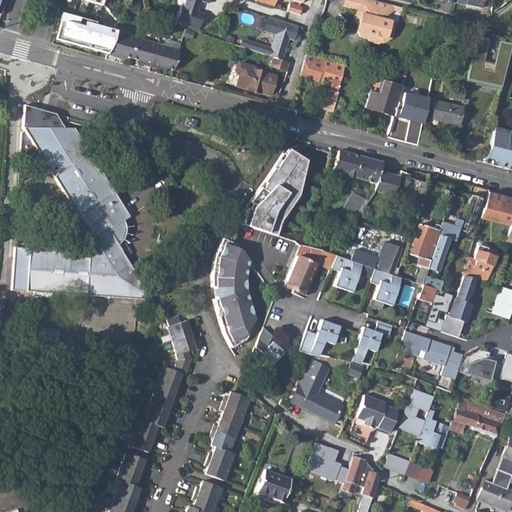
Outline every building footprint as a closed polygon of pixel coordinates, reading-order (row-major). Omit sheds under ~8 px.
[(208,0),(182,0),(180,9),(177,9),(172,25),(186,30),(196,33),(201,15),(196,13),(199,2),(207,5),(208,0)] [(357,11),(355,17),(359,18),(358,23),(355,33),(359,37),(366,39),(368,43),(376,45),(379,43),(380,39),(386,35),(387,31),(389,23),(384,21),(387,10),(395,12),(397,7),(369,0),(344,0),(342,8),(354,11),(357,11)] [(457,0),(457,4),(479,9),(480,0),(457,0)] [(287,4),(285,11),(297,15),(299,8),(287,4)] [(114,28),(62,10),(53,42),(105,54),(114,28)] [(266,56),(282,61),(288,39),(293,41),(297,26),(265,17),(261,32),(272,35),(268,48),(245,40),(243,49),(257,53),(266,56)] [(382,44),(390,38),(391,32),(387,31),(386,35),(380,39),(379,43),(382,44)] [(105,54),(113,56),(114,54),(120,56),(128,58),(133,38),(113,32),(105,54)] [(487,39),(475,36),(470,61),(467,76),(501,85),(511,45),(499,42),(494,62),(482,59),(487,39)] [(128,58),(135,60),(142,62),(141,64),(149,66),(155,43),(133,38),(128,58)] [(237,46),(243,49),(245,40),(239,38),(237,46)] [(149,66),(157,68),(157,66),(165,68),(171,71),(178,50),(155,43),(149,66)] [(255,61),(285,71),(287,63),(282,61),(266,56),(257,53),(255,61)] [(318,110),(330,113),(337,90),(344,66),(304,55),(299,76),(319,81),(319,79),(323,80),(324,77),(330,79),(328,88),(324,87),(318,110)] [(258,92),(268,95),(272,81),(267,79),(268,75),(244,68),(244,66),(229,62),(224,64),(221,76),(223,79),(227,80),(226,85),(258,94),(258,92)] [(365,107),(392,116),(396,101),(401,87),(373,79),(365,107)] [(387,133),(408,139),(412,120),(403,118),(406,105),(396,101),(392,116),(387,133)] [(437,123),(456,126),(460,108),(433,103),(431,118),(437,119),(437,123)] [(53,116),(22,105),(18,127),(62,130),(53,116)] [(197,119),(188,117),(186,125),(195,128),(197,119)] [(511,130),(496,126),(489,149),(483,157),(483,162),(511,168),(511,130)] [(9,291),(31,292),(31,296),(36,296),(44,300),(49,301),(50,293),(151,300),(117,245),(119,243),(121,240),(123,238),(124,235),(124,232),(124,229),(124,226),(123,223),(122,222),(129,216),(71,131),(62,130),(18,127),(100,253),(12,247),(9,291)] [(460,153),(458,157),(473,161),(480,136),(469,133),(464,154),(460,153)] [(242,224),(277,236),(281,221),(298,195),(305,161),(288,149),(284,155),(282,154),(263,182),(265,183),(261,189),(258,187),(248,202),(251,204),(248,208),(246,208),(245,213),(244,215),(242,224)] [(353,176),(376,183),(379,172),(381,162),(337,150),(332,170),(346,174),(347,177),(350,178),(353,176)] [(373,191),(393,196),(398,177),(379,172),(376,183),(373,191)] [(413,201),(418,202),(423,188),(418,186),(413,201)] [(457,230),(468,233),(480,199),(485,201),(487,193),(488,190),(475,187),(472,197),(469,196),(457,230)] [(353,194),(366,200),(371,194),(356,188),(353,194)] [(511,200),(487,193),(485,201),(479,219),(508,228),(510,221),(511,215),(511,200)] [(346,211),(358,217),(359,215),(366,200),(353,194),(346,211)] [(436,235),(438,235),(447,238),(449,239),(452,232),(439,227),(436,235)] [(435,272),(447,238),(438,235),(426,269),(435,272)] [(415,277),(422,280),(425,269),(424,268),(433,242),(413,236),(407,254),(417,257),(415,265),(419,267),(415,277)] [(212,268),(210,281),(211,287),(212,287),(214,299),(212,299),(215,313),(216,319),(223,337),(228,347),(241,341),(237,333),(242,331),(242,322),(241,320),(243,319),(244,315),(230,291),(232,280),(242,264),(247,261),(234,244),(220,238),(213,258),(212,268)] [(372,268),(391,275),(399,249),(381,243),(376,259),(351,250),(348,260),(359,264),(372,268)] [(484,281),(493,257),(484,254),(486,248),(476,245),(471,259),(466,257),(461,273),(484,281)] [(299,246),(283,287),(290,290),(290,292),(303,298),(305,295),(302,294),(315,261),(321,263),(320,266),(328,268),(334,255),(299,246)] [(494,251),(486,248),(484,254),(493,257),(494,251)] [(372,268),(359,264),(348,260),(340,257),(334,255),(328,268),(336,271),(332,285),(350,291),(356,274),(368,278),(368,280),(377,283),(370,303),(380,307),(382,300),(391,303),(399,278),(394,276),(391,275),(372,268)] [(241,341),(250,323),(250,320),(234,290),(235,279),(244,266),(249,264),(247,261),(242,264),(232,280),(230,291),(244,315),(243,319),(241,320),(242,322),(242,331),(237,333),(241,341)] [(399,278),(402,279),(406,269),(397,267),(394,276),(399,278)] [(463,275),(455,299),(453,298),(450,308),(467,313),(470,304),(466,302),(474,279),(463,275)] [(415,298),(429,302),(434,288),(420,284),(415,298)] [(447,316),(464,321),(467,313),(450,308),(447,316)] [(223,337),(216,319),(215,313),(214,315),(215,319),(219,332),(222,339),(223,337)] [(138,421),(129,447),(148,454),(151,447),(154,448),(158,436),(155,435),(158,428),(161,429),(164,422),(166,423),(171,411),(168,409),(174,394),(176,395),(180,383),(178,383),(180,375),(183,376),(188,361),(185,351),(193,349),(190,341),(193,339),(189,329),(187,329),(184,321),(178,323),(175,315),(163,319),(166,328),(164,328),(170,346),(142,422),(138,421)] [(464,321),(447,316),(445,323),(462,328),(464,321)] [(318,356),(322,342),(331,345),(337,326),(318,320),(313,335),(303,331),(297,349),(318,356)] [(28,348),(55,350),(56,332),(49,331),(39,329),(34,326),(30,323),(28,348)] [(360,326),(349,361),(366,364),(369,365),(374,351),(380,354),(389,328),(374,323),(372,330),(360,326)] [(253,347),(266,356),(274,363),(284,350),(271,340),(267,345),(266,345),(271,337),(260,328),(253,347)] [(452,352),(453,348),(403,331),(397,349),(414,355),(416,349),(424,351),(421,358),(441,365),(438,374),(452,378),(460,355),(452,352)] [(274,363),(266,356),(261,364),(268,368),(271,368),(274,363)] [(287,373),(292,361),(285,359),(280,370),(287,373)] [(349,361),(348,363),(345,372),(361,378),(366,364),(349,361)] [(307,365),(295,391),(294,390),(288,402),(325,420),(332,404),(313,396),(325,369),(314,366),(314,368),(307,365)] [(398,426),(418,433),(423,420),(414,417),(417,408),(426,412),(432,397),(411,390),(398,426)] [(488,407),(504,412),(506,406),(509,397),(493,392),(488,407)] [(248,400),(228,393),(226,400),(223,399),(218,410),(222,412),(216,427),(213,426),(208,438),(212,440),(209,447),(213,448),(210,455),(207,454),(202,466),(206,468),(204,475),(223,482),(232,455),(228,454),(248,400)] [(382,403),(361,396),(347,435),(365,442),(368,434),(370,429),(371,425),(375,426),(374,429),(387,434),(395,410),(382,405),(382,403)] [(470,429),(476,431),(485,408),(458,396),(451,418),(464,423),(472,426),(470,429)] [(330,422),(337,407),(332,404),(325,420),(330,422)] [(503,415),(511,419),(511,408),(506,406),(504,412),(503,415)] [(476,431),(491,437),(500,414),(485,408),(476,431)] [(418,435),(415,442),(425,446),(433,446),(440,447),(444,437),(430,431),(433,421),(424,418),(423,420),(418,433),(418,435)] [(447,428),(460,433),(464,423),(451,418),(447,428)] [(418,435),(418,433),(398,426),(397,428),(418,435)] [(511,484),(511,439),(507,437),(503,447),(495,470),(496,471),(509,476),(506,482),(511,484)] [(337,450),(313,441),(302,471),(333,482),(339,464),(333,462),(337,450)] [(145,461),(126,454),(116,480),(119,481),(107,511),(129,511),(131,509),(134,510),(138,497),(135,496),(138,489),(136,488),(138,480),(141,481),(145,469),(143,467),(145,461)] [(361,494),(355,511),(365,511),(378,481),(364,462),(351,457),(337,496),(348,500),(354,485),(361,488),(359,494),(361,494)] [(431,471),(408,462),(403,475),(426,484),(431,471)] [(272,500),(282,503),(290,481),(259,470),(252,492),(272,498),(272,500)] [(482,481),(474,500),(503,511),(510,492),(504,489),(506,482),(509,476),(496,471),(495,470),(489,484),(482,481)] [(467,475),(463,486),(471,489),(475,478),(467,475)] [(211,511),(220,489),(201,482),(198,489),(194,488),(190,500),(192,501),(190,508),(187,507),(185,511),(211,511)] [(456,493),(451,503),(464,508),(468,498),(456,493)]
